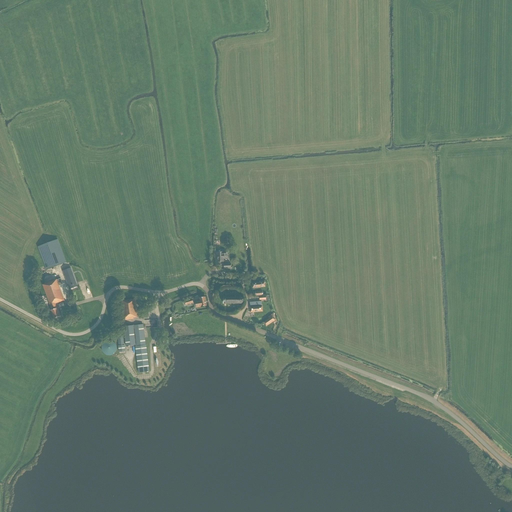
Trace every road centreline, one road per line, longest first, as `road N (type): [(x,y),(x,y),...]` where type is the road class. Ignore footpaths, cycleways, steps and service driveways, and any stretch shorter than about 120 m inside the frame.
road 1 (unclassified): [(511,467),(426,397),(234,321)]
road 2 (unclassified): [(209,298),(197,283),(157,292),(121,286),(108,294),(96,324),(79,334),(0,299)]
